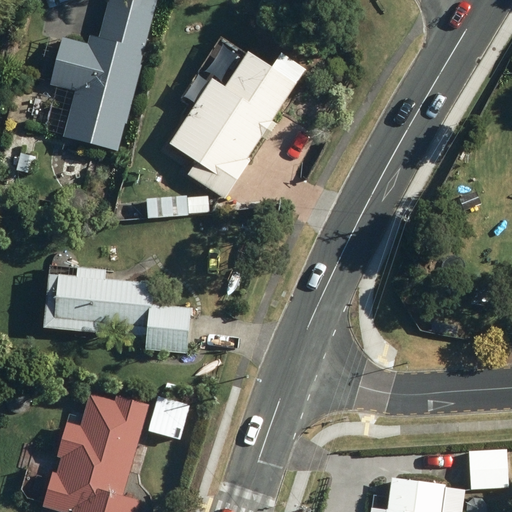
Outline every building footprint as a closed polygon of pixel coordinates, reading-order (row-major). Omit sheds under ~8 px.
[(73,90),(61,137),(117,151),(154,0),(106,0),(97,37),(91,35),(89,46),(61,39),(49,84),(73,90)] [(247,160),(244,157),(292,83),(244,51),(220,87),(208,79),(166,143),(194,161),(185,174),(222,198),(247,160)] [(15,170),(31,173),(35,156),(19,152),(15,170)] [(205,196),(131,202),(132,218),(206,211),(205,196)] [(225,213),(200,214),(201,231),(225,230),(225,213)] [(111,326),(124,327),(123,335),(144,337),(143,350),(185,354),(189,307),(149,304),(151,283),(102,279),(103,269),(74,267),(74,276),(44,274),(39,328),(110,334),(111,326)] [(134,511),(138,500),(121,495),(146,404),(114,395),(112,400),(87,393),(79,425),(65,421),(55,456),(60,458),(56,471),(51,470),(41,506),(63,511),(134,511)] [(163,396),(155,415),(179,425),(187,406),(163,396)] [(505,450),(468,451),(468,488),(505,487),(505,450)] [(389,477),(384,511),(439,511),(444,484),(389,477)]
